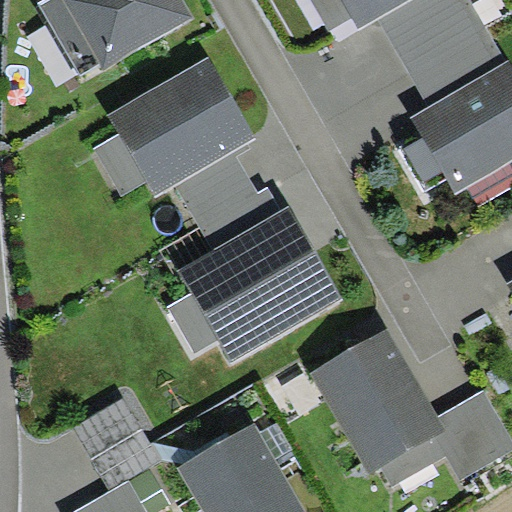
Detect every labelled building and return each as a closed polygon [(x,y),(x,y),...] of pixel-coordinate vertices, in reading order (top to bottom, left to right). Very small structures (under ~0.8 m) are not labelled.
[(43,0),(37,4),(80,76),(99,64),(61,0),(43,0)] [(194,18),(183,0),(61,0),(99,64),(104,70),(194,18)] [(410,0),(310,0),(329,31),(352,18),(359,30),(379,18),(410,0)] [(410,0),(379,18),(430,106),(509,61),(473,0),(410,0)] [(257,139),(209,58),(109,116),(119,134),(146,180),(156,198),(175,187),(233,153),(257,139)] [(455,194),(511,161),(511,66),(509,61),(430,106),(410,117),(422,137),(403,149),(427,191),(447,179),(455,194)] [(122,194),(146,180),(119,134),(95,148),(122,194)] [(213,250),(281,209),(268,187),(257,193),(233,153),(175,187),(213,250)] [(343,299),(289,206),(281,209),(213,250),(177,270),(192,295),(218,341),(231,363),(343,299)] [(195,353),(218,341),(192,295),(170,307),(195,353)] [(439,416),(388,329),(312,373),(371,474),(383,467),(447,430),(439,416)] [(511,438),(485,391),(439,416),(447,430),(383,467),(393,486),(447,456),(460,480),(511,450),(511,438)] [(72,428),(109,493),(129,482),(160,464),(124,399),(72,428)] [(306,511),(255,424),(177,469),(202,511),(306,511)] [(76,511),(147,511),(129,482),(109,493),(76,511)]
